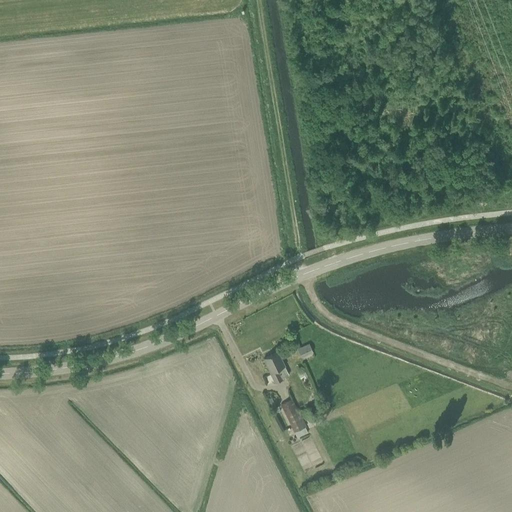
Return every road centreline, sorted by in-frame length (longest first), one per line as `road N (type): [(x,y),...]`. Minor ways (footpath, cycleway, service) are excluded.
road 1 (tertiary): [(0,375),(120,355),(362,256),(511,231)]
road 2 (track): [(302,259),(259,0)]
road 3 (track): [(511,389),(325,313),(302,259)]
